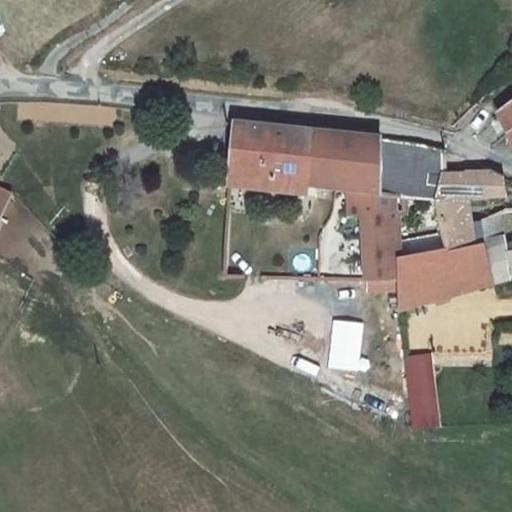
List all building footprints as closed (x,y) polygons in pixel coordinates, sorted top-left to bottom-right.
[(511,101),(497,113),(507,133),(511,130),(511,101)] [(23,106),(23,122),(117,123),(117,106),(23,106)] [(236,124),(231,192),(269,196),(270,187),(315,190),(317,131),(236,124)] [(317,131),(315,190),(340,191),(343,133),(317,131)] [(343,133),(340,191),(351,193),(352,218),(363,218),(365,280),(394,282),(394,258),(399,240),(398,218),(405,217),(408,198),(405,198),(381,195),(380,138),(343,133)] [(381,195),(405,198),(408,198),(434,199),(444,175),(444,150),(436,149),(425,146),(380,138),(381,195)] [(487,173),(444,175),(434,199),(444,250),(484,243),(481,219),(473,220),(470,199),(484,198),(507,196),(503,180),(487,173)] [(488,216),(501,215),(511,213),(511,184),(503,180),(507,196),(484,198),(488,216)] [(0,187),(0,216),(11,192),(0,187)] [(481,219),(484,243),(507,239),(501,215),(488,216),(481,219)] [(507,239),(484,243),(492,286),(511,280),(511,251),(510,253),(507,239)] [(394,282),(396,311),(401,311),(492,286),(484,243),(444,250),(394,258),(394,282)] [(364,324),(334,321),(329,367),(359,371),(364,324)] [(425,356),(406,359),(406,360),(416,433),(434,431),(425,356)]
